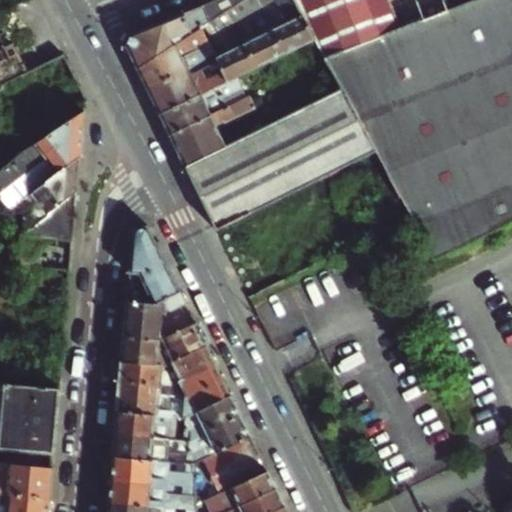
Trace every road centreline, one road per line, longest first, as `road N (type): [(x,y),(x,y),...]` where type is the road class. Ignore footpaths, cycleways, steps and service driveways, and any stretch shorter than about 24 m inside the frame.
road 1 (tertiary): [(325,511),(160,172)]
road 2 (tertiary): [(80,511),(107,222),(128,193),(160,172)]
road 3 (tertiary): [(160,172),(75,19)]
